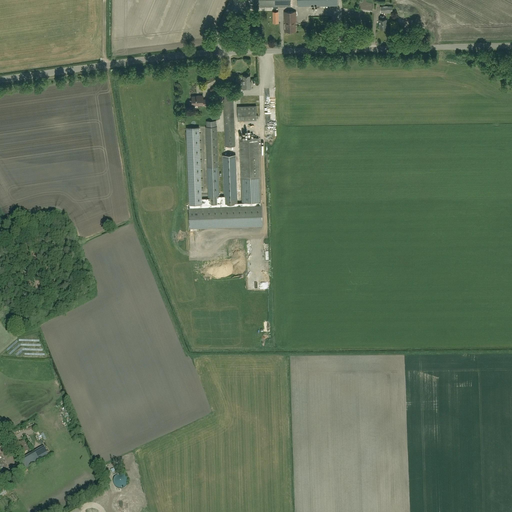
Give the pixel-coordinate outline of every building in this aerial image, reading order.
[(295,22),(296,21),(296,11),(284,12),(284,31),(296,31),(295,22)] [(242,89),(251,89),(251,81),(250,81),(250,76),(243,76),(243,82),(242,82),(242,89)] [(203,105),(210,105),(209,99),(203,99),(203,96),(192,96),(192,105),(203,105)] [(239,120),(258,120),(258,106),(238,106),(239,120)] [(200,127),(187,127),(190,185),(196,184),(196,189),(203,189),(200,127)] [(234,154),(223,156),(232,201),(242,199),(240,193),(241,193),(242,188),(250,186),(243,184),(252,183),(254,184),(253,186),(256,188),(257,183),(264,185),(259,157),(254,154),(256,145),(261,144),(260,139),(258,141),(238,136),(244,164),(249,166),(250,170),(253,171),(250,176),(243,178),(238,157),(234,154)] [(263,217),(190,219),(190,228),(194,228),(194,231),(200,231),(200,228),(263,226),(263,217)] [(272,289),(271,273),(252,274),(252,290),(272,289)] [(16,459),(25,453),(18,443),(10,449),(16,459)] [(9,469),(13,477),(20,473),(16,465),(9,469)] [(121,474),(119,474),(118,475),(116,476),(114,478),(114,480),(113,481),(114,483),(114,484),(115,486),(117,487),(118,488),(119,489),(121,489),(122,489),(124,488),(125,487),(126,486),(127,484),(128,483),(128,481),(128,480),(127,478),(125,476),(123,475),(122,474),(121,474)] [(6,489),(0,491),(0,494),(1,498),(8,494),(6,489)] [(116,511),(123,509),(120,502),(97,511),(116,511)]
